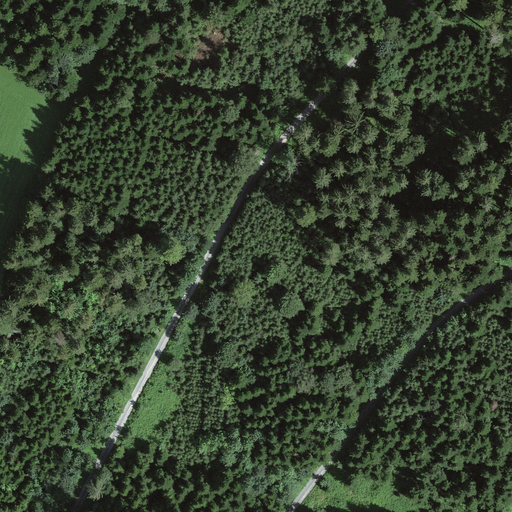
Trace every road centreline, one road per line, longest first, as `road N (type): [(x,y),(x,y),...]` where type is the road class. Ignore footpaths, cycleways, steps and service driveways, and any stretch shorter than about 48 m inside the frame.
road 1 (track): [(410,0),(304,108),(250,177),(74,511)]
road 2 (track): [(289,511),(433,329),(511,272)]
